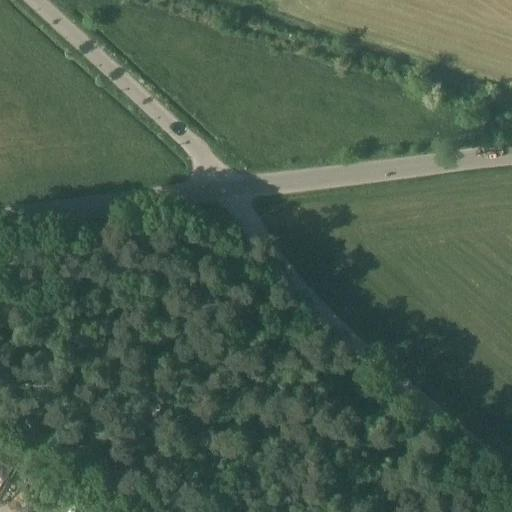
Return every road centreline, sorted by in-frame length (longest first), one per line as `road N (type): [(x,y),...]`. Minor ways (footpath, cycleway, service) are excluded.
road 1 (track): [(511,476),(334,321),(226,189)]
road 2 (unclassified): [(511,152),(226,189)]
road 3 (unclassified): [(226,189),(195,149),(30,0)]
road 4 (unclassified): [(0,216),(226,189)]
